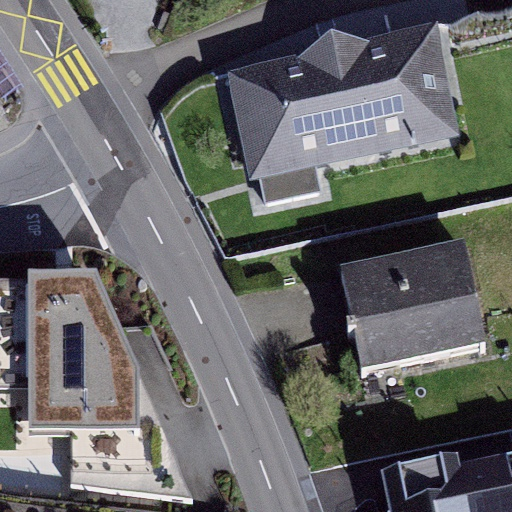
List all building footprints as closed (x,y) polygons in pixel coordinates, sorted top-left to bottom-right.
[(445,58),(240,100),(265,222),(325,209),(321,189),(465,159),(445,58)] [(471,235),(349,261),(372,366),(494,340),(471,235)] [(0,385),(27,385),(28,436),(138,434),(137,382),(97,279),(0,281),(0,385)] [(511,511),(511,435),(477,444),(481,461),(493,511),(511,511)] [(493,511),(481,461),(385,483),(391,511),(493,511)]
